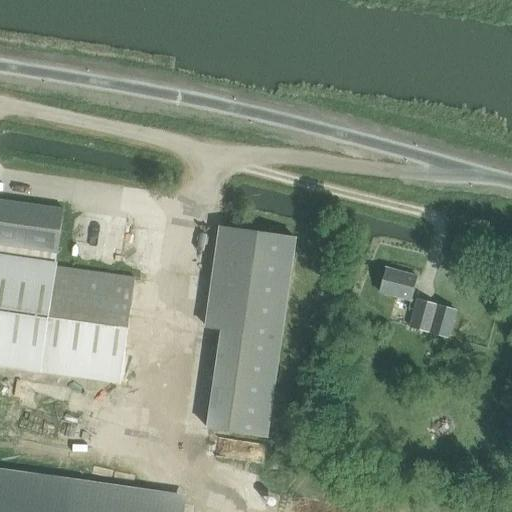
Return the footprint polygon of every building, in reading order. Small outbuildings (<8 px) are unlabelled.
[(0,362),(120,380),(135,279),(0,259),(0,245),(57,253),(63,209),(0,200),(0,362)] [(222,228),(207,328),(221,330),(206,428),(267,437),(298,239),(222,228)] [(379,293),(412,302),(418,276),(386,268),(379,293)] [(411,328),(430,333),(437,305),(418,300),(411,328)] [(0,475),(0,511),(182,511),(184,501),(0,475)]
